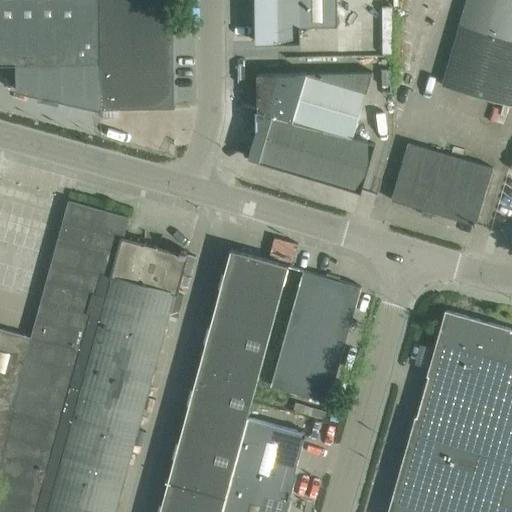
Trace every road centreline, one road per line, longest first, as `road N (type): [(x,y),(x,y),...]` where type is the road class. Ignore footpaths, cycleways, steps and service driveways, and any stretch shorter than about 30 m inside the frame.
road 1 (unclassified): [(334,511),(408,255)]
road 2 (unclassified): [(408,255),(187,190)]
road 3 (unclassified): [(187,190),(0,135)]
road 4 (unclassified): [(187,190),(208,126),(210,0)]
